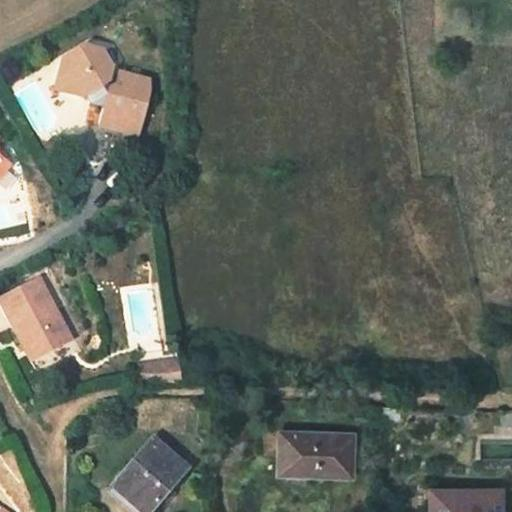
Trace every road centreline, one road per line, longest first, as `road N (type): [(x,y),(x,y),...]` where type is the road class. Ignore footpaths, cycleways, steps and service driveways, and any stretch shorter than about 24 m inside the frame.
road 1 (track): [(511,396),(137,389),(72,410),(46,473)]
road 2 (track): [(0,390),(46,473),(56,511)]
